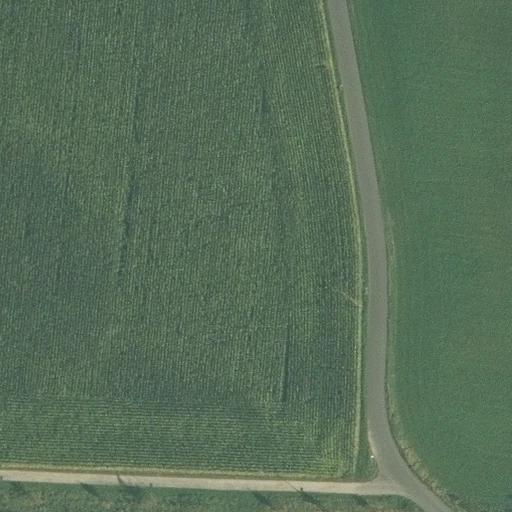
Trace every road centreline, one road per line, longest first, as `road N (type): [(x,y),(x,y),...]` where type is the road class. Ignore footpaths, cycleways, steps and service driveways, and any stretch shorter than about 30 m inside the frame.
road 1 (residential): [(337,0),(376,219),(380,442),(437,511)]
road 2 (track): [(413,492),(0,474)]
